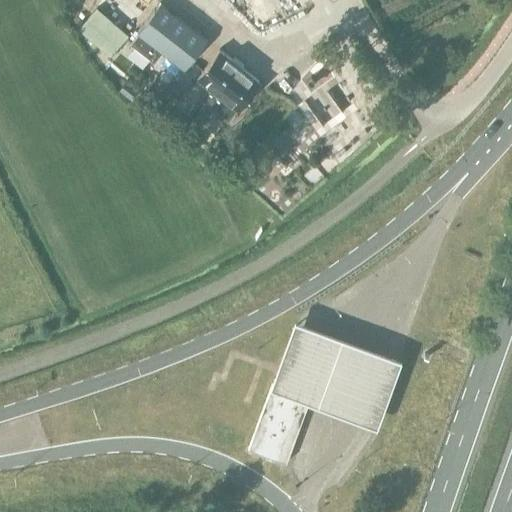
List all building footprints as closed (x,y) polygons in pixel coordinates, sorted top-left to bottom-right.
[(159,3),(136,32),(128,42),(154,62),(162,52),(184,69),(206,40),(159,3)] [(112,7),(105,15),(96,8),(78,29),(110,56),(134,27),(112,7)] [(237,110),(259,81),(219,50),(196,79),(208,88),(199,99),(227,121),(236,109),(237,110)] [(167,84),(157,97),(173,109),(183,96),(167,84)] [(202,109),(194,118),(201,124),(209,114),(202,109)] [(401,361),(294,322),(270,389),(376,428),(401,361)] [(272,383),(248,448),(286,462),(308,401),(310,397),(273,383),(272,383)]
